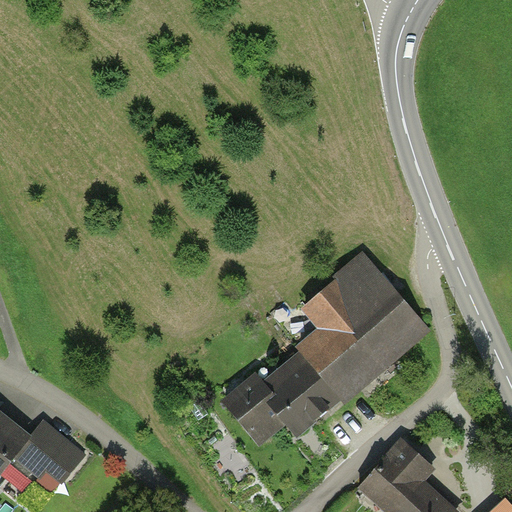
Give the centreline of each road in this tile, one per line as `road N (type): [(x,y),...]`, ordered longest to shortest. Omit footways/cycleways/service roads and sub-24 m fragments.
road 1 (residential): [(305,511),(444,393),(453,376),(452,345),(428,269),(428,254),(447,243)]
road 2 (tertiary): [(447,243),(398,90),(399,41),(409,15)]
road 3 (residential): [(0,371),(75,413),(185,511)]
road 4 (tertiary): [(511,386),(447,243)]
